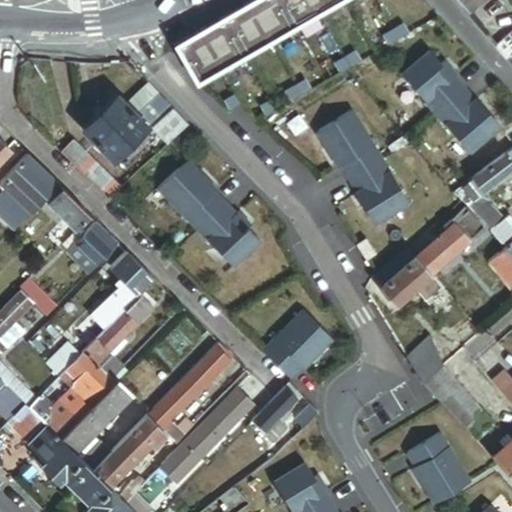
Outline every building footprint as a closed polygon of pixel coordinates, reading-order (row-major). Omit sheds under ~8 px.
[(335,0),(248,0),(175,42),(196,79),(335,0)] [(458,0),(469,12),(470,13),(484,0),(458,0)] [(505,36),(499,29),(486,32),(496,43),(505,36)] [(456,74),(444,60),(441,62),(430,50),(403,73),(436,112),(465,87),(454,76),(456,74)] [(148,79),(126,102),(138,114),(142,110),(160,92),(148,79)] [(486,113),(488,111),(477,98),(475,99),(465,87),(436,112),(470,151),(498,126),(486,113)] [(170,103),(160,92),(142,110),(152,121),(170,103)] [(118,94),(84,128),(114,159),(149,125),(138,114),(126,102),(118,94)] [(381,157),(352,108),(319,128),(328,144),(326,145),(338,165),(341,164),(349,177),(381,157)] [(155,129),(169,143),(190,124),(176,109),(155,129)] [(0,161),(11,149),(0,138),(0,161)] [(61,151),(110,198),(111,197),(120,189),(122,187),(74,139),(61,151)] [(511,177),(511,147),(505,152),(511,160),(511,167),(503,175),(508,181),(511,177)] [(511,160),(505,152),(473,176),(484,190),(503,175),(511,167),(511,160)] [(59,184),(29,154),(2,182),(8,188),(33,211),(59,184)] [(408,201),(381,157),(349,177),(357,190),(354,191),(373,222),(408,201)] [(200,228),(228,201),(217,190),(219,188),(203,171),(201,173),(188,160),(160,187),(200,228)] [(484,190),(473,176),(451,192),(459,200),(464,205),(480,193),(484,190)] [(91,215),(63,187),(48,202),(77,230),(91,215)] [(8,188),(0,195),(0,215),(15,230),(33,211),(8,188)] [(138,208),(120,189),(111,197),(130,216),(133,213),(138,208)] [(480,193),(464,205),(489,231),(503,219),(480,193)] [(262,238),(251,226),(254,224),(240,210),(238,212),(228,201),(200,228),(236,264),(262,238)] [(439,227),(443,231),(456,219),(471,236),(481,227),(466,211),(462,207),(453,215),(439,227)] [(435,238),(443,231),(439,227),(453,215),(449,211),(428,230),(435,238)] [(503,219),(489,231),(501,243),(511,234),(511,217),(509,214),(503,219)] [(429,243),(417,254),(431,271),(471,236),(456,219),(443,231),(435,238),(429,243)] [(120,243),(97,221),(91,227),(113,249),(114,249),(120,243)] [(99,263),(113,249),(91,227),(83,236),(77,241),(99,263)] [(66,253),(77,241),(83,236),(76,230),(60,247),(66,253)] [(422,235),(410,246),(417,254),(429,243),(422,235)] [(367,236),(358,242),(368,258),(377,252),(367,236)] [(66,253),(88,275),(99,263),(77,241),(66,253)] [(417,254),(410,246),(393,260),(401,268),(417,254)] [(511,286),(511,256),(504,247),(490,259),(511,286)] [(155,278),(127,249),(111,266),(140,294),(155,278)] [(431,271),(417,254),(401,268),(385,282),(380,287),(394,304),(416,285),(431,271)] [(385,282),(401,268),(393,260),(377,273),(385,282)] [(443,285),(431,271),(416,285),(428,298),(443,285)] [(30,279),(22,287),(49,316),(58,306),(30,279)] [(140,294),(126,308),(139,321),(156,305),(143,292),(141,294),(140,294)] [(18,295),(11,303),(24,315),(31,307),(18,295)] [(24,315),(11,303),(0,315),(0,339),(4,336),(18,321),(24,315)] [(126,308),(98,337),(111,350),(131,330),(139,321),(126,308)] [(304,308),(263,349),(291,377),(302,365),(304,367),(321,350),(319,349),(332,336),(304,308)] [(24,327),(18,321),(4,336),(10,342),(24,327)] [(135,334),(131,330),(111,350),(101,360),(106,365),(115,355),(135,334)] [(430,332),(405,353),(415,370),(423,381),(443,364),(430,332)] [(98,337),(88,348),(101,360),(111,350),(98,337)] [(235,356),(219,340),(186,374),(201,388),(230,358),(232,359),(235,356)] [(71,344),(51,365),(62,376),(68,369),(82,354),(71,344)] [(53,409),(41,398),(32,407),(33,409),(50,426),(63,438),(115,383),(97,365),(84,352),(82,354),(68,369),(81,381),(74,388),(53,409)] [(114,378),(116,375),(126,365),(115,355),(106,365),(103,367),(114,378)] [(0,374),(7,381),(6,382),(9,385),(18,376),(0,358),(0,374)] [(120,379),(116,375),(114,378),(103,367),(98,363),(97,365),(115,383),(120,379)] [(443,364),(423,381),(475,436),(493,421),(443,364)] [(68,369),(62,376),(74,388),(81,381),(68,369)] [(511,378),(505,370),(494,380),(511,400),(511,378)] [(186,374),(175,386),(190,400),(201,388),(186,374)] [(0,411),(9,421),(10,420),(16,414),(27,403),(9,385),(6,382),(0,376),(0,411)] [(27,403),(30,406),(39,397),(18,376),(9,385),(27,403)] [(134,393),(120,379),(115,383),(63,438),(77,452),(78,451),(94,435),(105,424),(110,418),(134,393)] [(286,384),(253,418),(265,430),(279,415),(298,396),(286,384)] [(196,429),(161,465),(179,482),(255,402),(238,385),(196,429)] [(190,400),(175,386),(149,413),(164,427),(171,420),(190,400)] [(283,419),(302,400),(298,396),(279,415),(283,419)] [(311,419),(312,420),(321,411),(313,402),(304,412),(311,419)] [(33,409),(32,407),(30,406),(27,403),(16,414),(22,420),(32,410),(33,409)] [(16,414),(10,420),(33,443),(49,427),(32,410),(22,420),(16,414)] [(305,425),(311,419),(304,412),(297,418),(305,425)] [(164,427),(149,413),(112,452),(129,467),(156,439),(166,429),(164,427)] [(283,419),(279,415),(265,430),(273,438),(287,424),(283,419)] [(193,423),(186,416),(177,426),(170,433),(170,434),(177,440),(193,423)] [(114,422),(110,418),(105,424),(108,427),(114,422)] [(171,420),(164,427),(166,429),(170,433),(177,426),(171,420)] [(77,452),(63,438),(50,426),(49,427),(33,443),(49,460),(45,464),(61,480),(65,477),(79,490),(97,472),(95,470),(84,459),(77,452)] [(160,444),(170,434),(170,433),(166,429),(156,439),(160,444)] [(511,436),(508,431),(498,440),(503,446),(494,454),(511,474),(511,436)] [(471,481),(441,432),(408,452),(416,465),(414,467),(426,487),(428,486),(438,501),(471,481)] [(94,435),(78,451),(85,458),(101,441),(94,435)] [(95,470),(112,452),(101,441),(85,458),(84,459),(95,470)] [(129,467),(112,452),(95,470),(97,472),(111,485),(129,467)] [(292,511),(323,511),(334,505),(326,493),(328,491),(318,474),(315,476),(306,462),(274,481),(292,511)] [(111,485),(97,472),(79,490),(93,503),(89,507),(93,511),(138,511),(127,501),(120,494),(111,485)] [(138,490),(141,486),(138,483),(135,479),(120,494),(127,501),(138,490)] [(226,511),(235,511),(248,503),(236,486),(217,500),(226,511)] [(158,511),(151,505),(153,504),(138,490),(127,501),(138,511),(158,511)]
